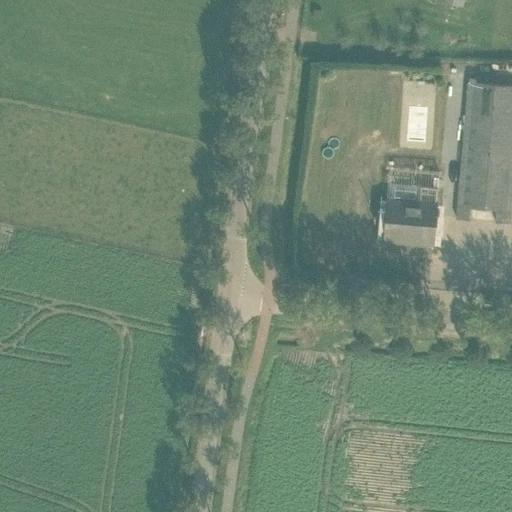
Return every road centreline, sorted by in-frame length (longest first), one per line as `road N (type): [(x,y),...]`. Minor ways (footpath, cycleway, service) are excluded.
road 1 (tertiary): [(229,298),(266,0)]
road 2 (unclassified): [(229,298),(511,327)]
road 3 (tertiary): [(198,511),(229,298)]
